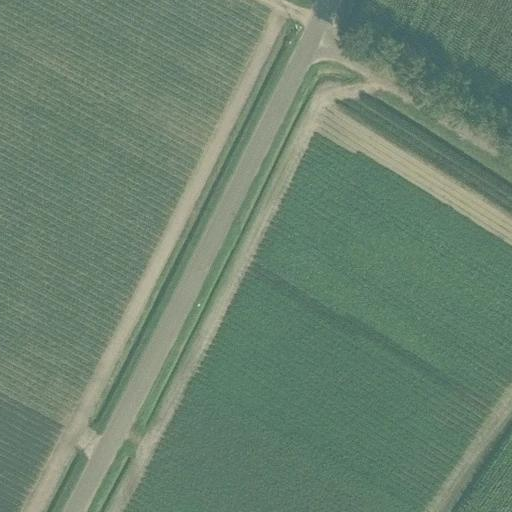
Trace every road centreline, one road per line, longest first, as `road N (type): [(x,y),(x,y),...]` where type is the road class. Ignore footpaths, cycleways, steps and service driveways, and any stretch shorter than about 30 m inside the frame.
road 1 (unclassified): [(70,511),(309,42)]
road 2 (unclassified): [(511,167),(309,42)]
